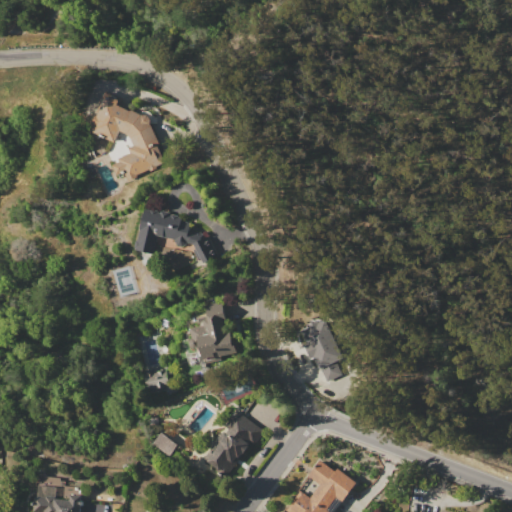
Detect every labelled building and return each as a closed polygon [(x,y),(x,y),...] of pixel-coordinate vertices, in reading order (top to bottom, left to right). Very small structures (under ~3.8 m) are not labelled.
[(107,90),(123,98),(120,105),(131,110),(131,109),(142,114),(147,114),(150,118),(150,124),(160,144),(157,145),(165,161),(161,164),(156,166),(157,168),(149,172),(148,170),(137,175),(137,177),(127,181),(122,172),(115,176),(111,166),(120,161),(118,158),(131,152),(129,147),(134,145),(131,138),(127,133),(120,130),(113,143),(91,130),(94,122),(93,122),(96,115),(97,115),(99,112),(98,111),(95,112),(107,90)] [(180,246),(178,245),(177,243),(176,241),(176,239),(158,235),(155,253),(136,250),(138,240),(139,240),(146,209),(161,212),(162,210),(171,212),(171,214),(172,215),(172,214),(180,215),(179,216),(182,217),(182,220),(191,222),(189,230),(203,233),(205,237),(209,235),(217,256),(203,262),(193,243),(187,242),(186,243),(184,245),(182,246),(180,246)] [(196,347),(194,347),(193,347),(191,347),(189,346),(189,344),(189,342),(189,340),(190,339),(192,338),(191,337),(189,328),(199,325),(197,314),(207,311),(205,305),(223,301),(227,321),(225,321),(228,333),(230,332),(235,354),(203,361),(199,343),(198,345),(197,346),(196,347)] [(311,319),(316,317),(322,318),(326,319),(343,358),(336,362),(342,375),(327,382),(321,368),(320,369),(318,365),(316,366),(313,358),(310,359),(304,346),(307,345),(301,330),(303,327),(306,323),(311,319)] [(169,386),(165,369),(143,374),(147,392),(169,386)] [(236,410),(264,430),(253,446),(249,443),(225,476),(202,459),(226,427),(225,426),(236,410)] [(169,456),(153,443),(162,432),(171,440),(172,439),(179,444),(169,456)] [(356,482),(333,511),(288,511),(286,510),(300,490),(309,497),(320,484),(307,474),(319,459),(335,471),(337,468),(356,482)] [(33,511),(35,496),(45,497),(46,495),(57,495),(57,498),(70,499),(71,494),(82,495),(80,511),(33,511)]
